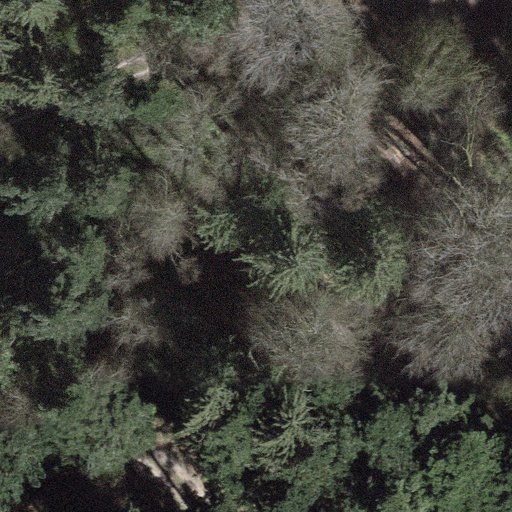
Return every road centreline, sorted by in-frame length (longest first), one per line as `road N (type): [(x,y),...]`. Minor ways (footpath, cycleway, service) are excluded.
road 1 (track): [(493,0),(420,511)]
road 2 (track): [(0,118),(96,74),(363,0)]
road 3 (track): [(237,511),(0,378)]
